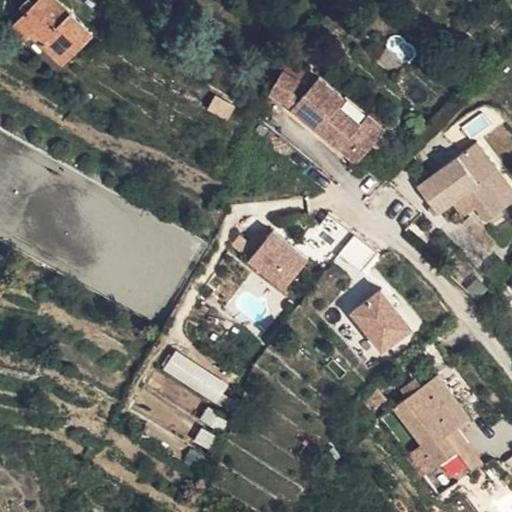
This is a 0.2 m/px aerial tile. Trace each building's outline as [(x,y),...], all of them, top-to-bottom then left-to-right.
[(71,41),(87,24),(62,0),(39,0),(36,3),(24,14),(13,25),(26,39),(31,33),(62,66),(79,49),(71,41)] [(24,14),(36,3),(32,0),(26,0),(18,7),(24,14)] [(95,32),(87,24),(71,41),(79,49),(95,32)] [(298,85),(282,74),(268,95),(284,104),(298,85)] [(355,165),(380,137),(362,122),(359,126),(338,107),(343,100),(318,80),(291,111),(355,165)] [(225,121),(235,106),(217,94),(207,109),(225,121)] [(362,122),(380,137),(384,131),(367,117),(362,122)] [(489,221),(507,207),(486,180),(500,170),(479,141),(425,181),(439,201),(433,205),(440,215),(455,204),(465,217),(478,207),(489,221)] [(486,180),(507,207),(511,202),(511,186),(500,170),(486,180)] [(418,187),(433,205),(439,201),(425,181),(418,187)] [(306,262),(270,234),(247,263),(283,292),(306,262)] [(378,253),(355,234),(338,257),(361,275),(378,253)] [(382,354),(411,330),(380,292),(351,316),(382,354)] [(216,405),(229,386),(175,350),(162,369),(216,405)] [(435,503),(470,479),(445,440),(453,435),(469,423),(439,378),(394,409),(436,471),(422,481),(435,503)] [(445,440),(470,479),(479,472),(453,435),(445,440)]
